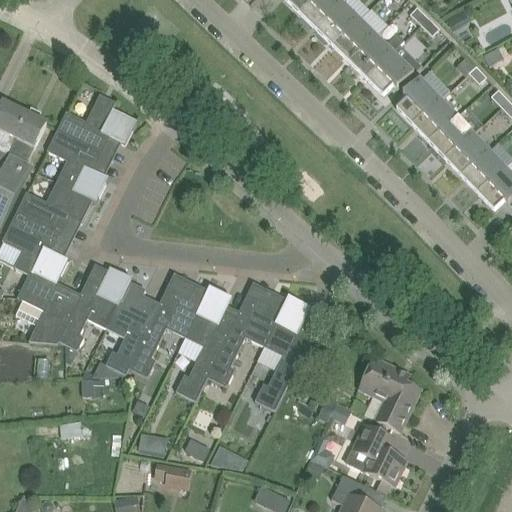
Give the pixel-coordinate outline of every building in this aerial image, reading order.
[(284,0),(283,1),(300,18),(317,0),(284,0)] [(317,0),(300,18),(317,34),(344,7),(336,0),(317,0)] [(317,34),(334,51),(361,23),(344,7),(317,34)] [(372,11),(361,22),(375,37),(386,26),(372,11)] [(411,18),(422,29),(429,22),(418,11),(411,18)] [(469,26),(463,15),(447,24),(454,35),(469,26)] [(429,22),(422,29),(433,40),(440,33),(429,22)] [(377,40),(361,23),(334,51),(350,67),(377,40)] [(398,37),(386,49),(377,40),(350,67),(367,83),(394,56),(405,45),(398,37)] [(490,70),(497,66),(491,55),(484,59),(490,70)] [(415,77),(394,56),(367,83),(384,100),(394,90),(398,94),(415,77)] [(467,79),(475,71),(466,62),(458,70),(467,79)] [(477,70),(470,77),(480,88),(487,81),(477,70)] [(414,129),(441,103),(421,82),(404,99),(407,103),(398,112),(414,129)] [(492,100),(502,111),(509,104),(499,93),(492,100)] [(111,141),(121,146),(126,149),(138,124),(114,112),(117,106),(101,99),(87,126),(67,116),(58,135),(102,158),(111,141)] [(458,120),(441,103),(414,129),(431,146),(458,120)] [(511,121),(511,106),(509,104),(502,111),(511,122),(511,121)] [(0,232),(0,233),(32,169),(27,166),(34,151),(35,151),(47,127),(4,105),(0,112),(0,134),(4,136),(0,144),(0,232)] [(474,137),(458,120),(431,146),(447,163),(474,137)] [(57,186),(94,204),(97,206),(109,182),(94,174),(102,158),(58,135),(48,155),(68,165),(57,186)] [(490,155),(474,137),(447,163),(463,180),(490,155)] [(506,172),(490,155),(463,180),(479,197),(506,172)] [(511,177),(506,172),(479,197),(496,214),(505,205),(511,212),(511,177)] [(48,206),(27,196),(17,216),(62,239),(71,221),(82,227),(94,204),(57,186),(48,206)] [(17,216),(3,245),(23,255),(15,271),(30,278),(32,274),(58,287),(69,263),(54,256),(62,239),(17,216)] [(81,299),(58,287),(32,274),(30,278),(18,302),(45,315),(30,345),(58,348),(60,346),(82,299),(81,299)] [(91,279),(81,299),(82,299),(60,346),(66,349),(67,366),(71,368),(78,355),(85,341),(80,339),(88,323),(108,333),(131,286),(133,282),(116,274),(109,288),(91,279)] [(159,313),(158,313),(141,304),(147,293),(131,286),(108,333),(126,342),(118,358),(114,355),(107,369),(127,379),(130,373),(159,313)] [(185,341),(209,294),(193,286),(188,297),(170,288),(158,313),(159,313),(130,373),(148,382),(157,365),(152,363),(167,332),(185,341)] [(211,290),(209,294),(185,341),(205,351),(190,381),(185,379),(177,396),(197,406),(209,382),(238,322),(237,322),(220,313),(228,299),(211,290)] [(238,322),(209,382),(227,391),(236,374),(231,372),(246,341),(265,351),(288,303),(272,295),(267,306),(249,298),(237,322),(238,322)] [(288,303),(265,351),(284,360),(269,390),(264,388),(256,405),(276,415),(317,331),(299,322),(307,308),(290,300),(288,303)] [(376,424),(384,427),(402,436),(422,393),(407,386),(408,383),(399,379),(401,374),(375,362),(367,380),(360,394),(385,405),(376,424)] [(91,383),(82,383),(83,400),(91,400),(91,383)] [(337,406),(327,401),(319,421),(328,425),(337,406)] [(138,403),(133,414),(145,420),(151,409),(138,403)] [(337,407),(331,420),(342,426),(349,412),(337,407)] [(81,425),(67,427),(69,441),(83,440),(81,425)] [(364,474),(378,481),(396,490),(408,464),(392,457),(399,444),(372,431),(366,428),(353,453),(347,466),(364,474)] [(159,441),(157,455),(165,456),(168,442),(159,441)] [(191,442),(186,453),(205,462),(210,451),(191,442)] [(242,475),(248,461),(220,448),(214,462),(242,475)] [(325,471),(312,465),(306,477),(319,483),(325,471)] [(166,486),(167,483),(190,487),(192,474),(158,467),(155,484),(166,486)] [(344,511),(379,511),(363,504),(369,491),(344,479),(333,503),(345,509),(344,511)] [(17,511),(32,511),(24,499),(17,511)] [(287,511),(291,504),(281,499),(275,511),(278,511),(287,511)] [(140,511),(138,500),(115,504),(116,511),(140,511)]
